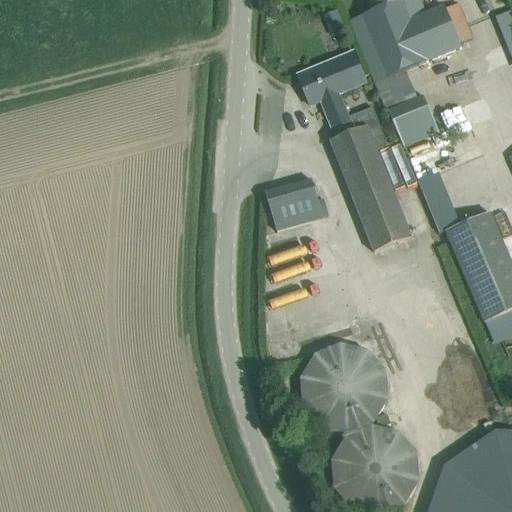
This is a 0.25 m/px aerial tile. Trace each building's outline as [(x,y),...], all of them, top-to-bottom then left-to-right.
[(359,19),(350,23),(375,85),(384,81),(405,72),(407,72),(461,49),(460,47),(445,12),(444,9),(425,17),(418,0),(401,0),(376,11),(376,12),(362,18),(359,19)] [(371,0),(376,11),(401,0),(371,0)] [(511,14),(503,18),(511,42),(506,44),(511,58),(511,14)] [(353,54),(298,76),(311,108),(321,104),(336,140),(367,128),(376,150),(387,146),(378,123),(372,109),(348,118),(339,97),(366,85),(361,72),(353,54)] [(499,93),(450,108),(455,126),(505,111),(499,93)] [(417,101),(389,113),(399,136),(405,149),(408,148),(440,133),(434,121),(424,98),(417,101)] [(376,150),(367,128),(336,140),(330,142),(374,254),(411,239),(384,169),(376,150)] [(450,166),(455,181),(465,178),(459,162),(450,166)] [(277,234),(323,220),(312,181),(266,195),(277,234)] [(485,324),(511,311),(511,264),(491,215),(446,234),(485,324)] [(448,257),(429,263),(433,273),(451,266),(448,257)] [(281,341),(337,328),(335,316),(278,329),(281,341)] [(511,511),(511,427),(488,437),(489,456),(480,459),(466,456),(455,460),(441,511),(511,511)]
